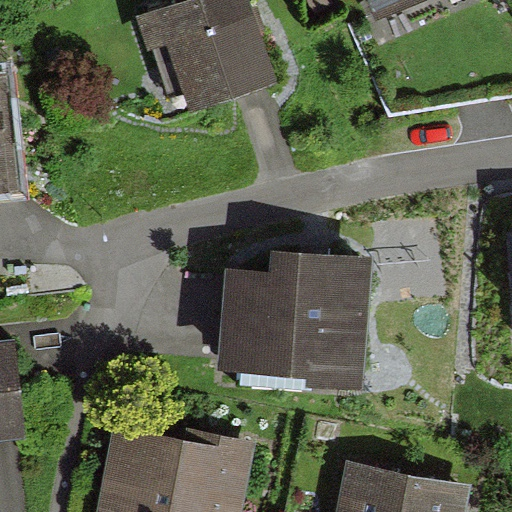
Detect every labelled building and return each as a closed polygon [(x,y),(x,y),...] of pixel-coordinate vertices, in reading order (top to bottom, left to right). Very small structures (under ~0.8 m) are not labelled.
[(248,0),(185,0),(150,12),(184,109),(275,77),(248,0)] [(369,0),(378,18),(418,0),(369,0)] [(0,92),(0,182),(9,181),(0,92)] [(237,272),(230,362),(364,371),(372,257),(277,250),(275,275),(237,272)] [(11,343),(0,343),(0,434),(20,432),(11,343)] [(234,511),(246,454),(117,428),(100,511),(234,511)] [(467,511),(473,481),(350,461),(341,511),(467,511)]
